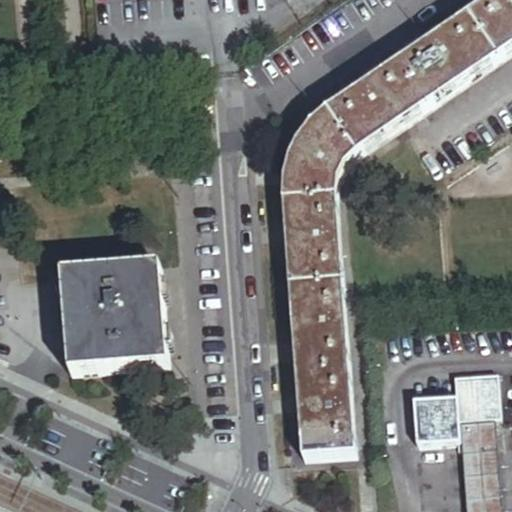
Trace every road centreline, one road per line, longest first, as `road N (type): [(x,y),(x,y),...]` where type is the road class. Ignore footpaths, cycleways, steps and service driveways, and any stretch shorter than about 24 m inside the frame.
road 1 (residential): [(240,511),(252,482),(239,154),(258,127),(453,0)]
road 2 (tertiary): [(148,511),(0,444)]
